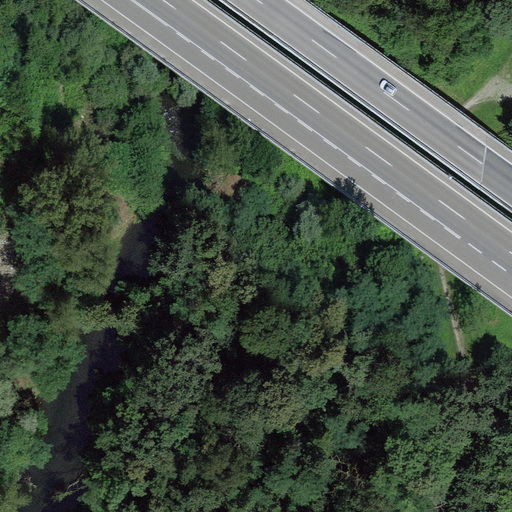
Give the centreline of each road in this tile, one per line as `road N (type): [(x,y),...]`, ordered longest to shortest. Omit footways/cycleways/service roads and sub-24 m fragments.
road 1 (trunk): [(162,0),(511,254)]
road 2 (trunk): [(511,186),(255,0)]
